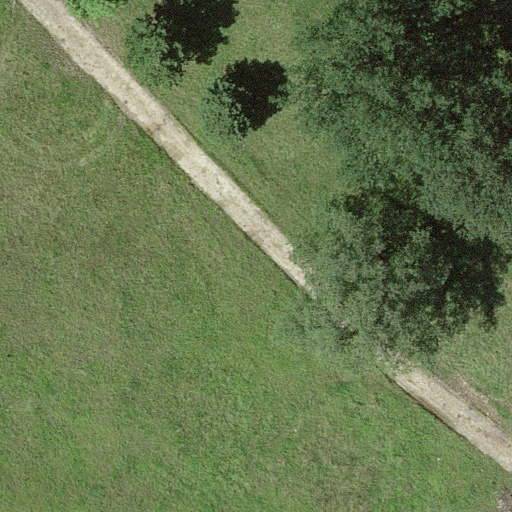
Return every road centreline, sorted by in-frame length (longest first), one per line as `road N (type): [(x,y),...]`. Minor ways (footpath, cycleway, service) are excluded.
road 1 (track): [(45,0),(355,326),(511,449)]
road 2 (trunk): [(511,307),(0,501)]
